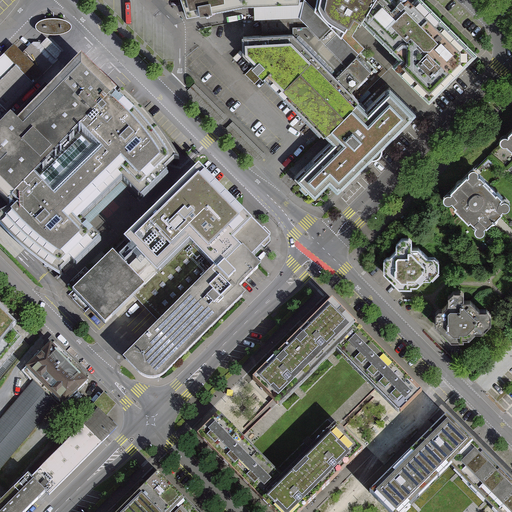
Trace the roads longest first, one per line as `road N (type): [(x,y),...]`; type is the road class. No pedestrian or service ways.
road 1 (residential): [(323,248),(66,0)]
road 2 (residential): [(511,52),(323,248)]
road 3 (residential): [(511,439),(323,248)]
road 4 (residential): [(323,248),(150,419)]
road 5 (residential): [(0,266),(150,419)]
road 6 (residential): [(150,419),(56,511)]
road 7 (residential): [(150,419),(242,511)]
